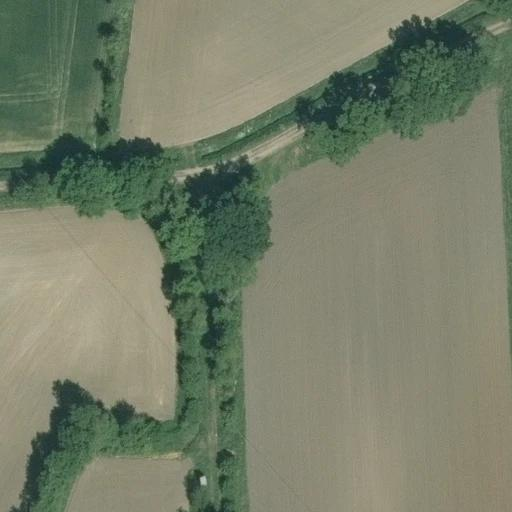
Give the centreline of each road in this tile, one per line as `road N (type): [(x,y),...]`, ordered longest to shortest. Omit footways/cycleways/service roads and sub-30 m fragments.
road 1 (track): [(0,189),(210,174),(511,17)]
road 2 (track): [(210,174),(234,511)]
